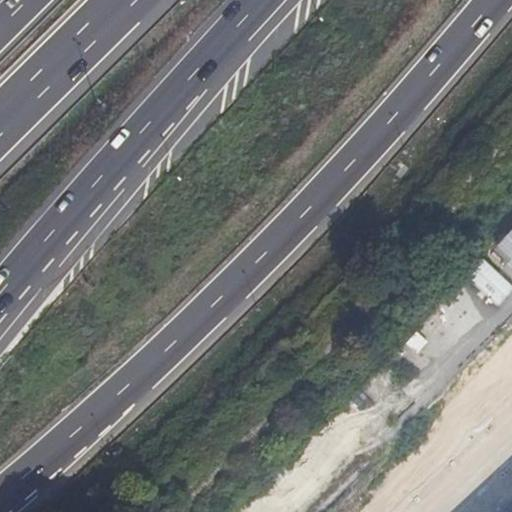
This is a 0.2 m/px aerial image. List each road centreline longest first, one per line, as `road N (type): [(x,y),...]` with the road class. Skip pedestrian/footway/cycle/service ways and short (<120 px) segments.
road 1 (motorway): [(0,496),(242,279),(494,0)]
road 2 (motorway): [(0,295),(266,0)]
road 3 (motorway): [(0,125),(126,0)]
